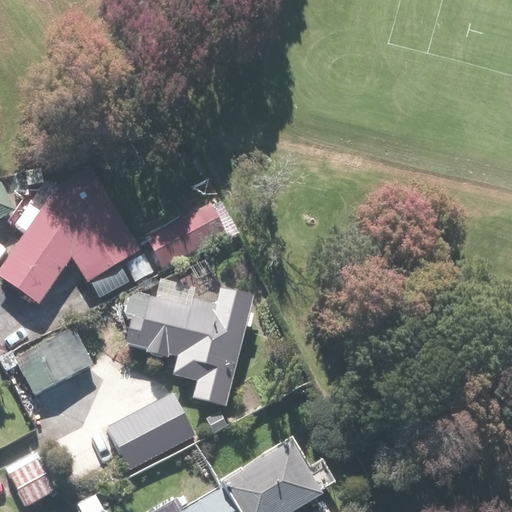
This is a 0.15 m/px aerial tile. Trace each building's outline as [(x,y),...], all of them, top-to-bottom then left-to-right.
[(42,211),(33,206),(18,227),(29,235),(0,276),(41,306),(75,259),(89,283),(141,252),(92,169),(57,190),(42,211)] [(0,185),(0,227),(1,227),(0,226),(0,219),(15,212),(1,185),(0,185)] [(212,206),(147,240),(162,269),(227,235),(212,206)] [(196,288),(158,279),(142,347),(180,356),(174,377),(197,382),(193,398),(228,407),(254,304),(219,295),(216,307),(193,301),(196,288)] [(92,363),(74,328),(26,353),(45,388),(92,363)] [(186,431),(166,391),(94,426),(114,466),(186,431)] [(328,511),(321,499),(326,496),(323,491),(337,484),(323,460),(309,468),(294,440),(222,481),(226,489),(185,511),(180,511),(172,498),(147,511),(328,511)] [(16,492),(26,510),(67,486),(45,449),(9,471),(20,489),(16,492)]
